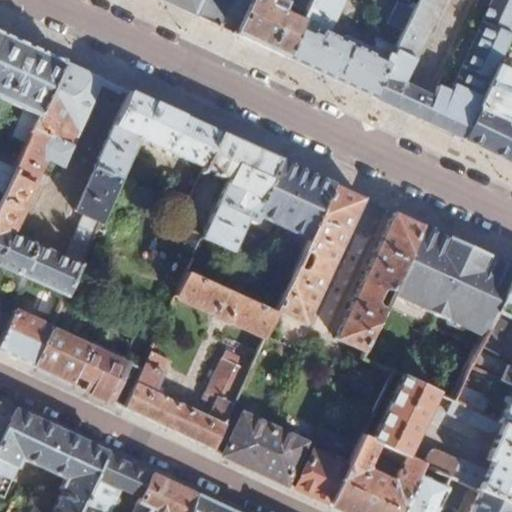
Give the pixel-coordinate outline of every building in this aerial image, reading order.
[(158,0),(195,17),(202,0),(158,0)] [(202,0),(195,17),(220,29),(233,0),(202,0)] [(250,0),(235,35),(284,58),(301,22),(280,11),(283,4),(275,0),(250,0)] [(310,0),(305,14),(301,22),(284,58),(371,98),(394,50),(372,41),(372,55),(327,35),(342,0),(310,0)] [(511,0),(416,0),(414,5),(394,50),(371,98),(461,140),(496,64),(511,29),(511,0)] [(28,47),(0,34),(0,100),(25,112),(13,138),(27,144),(64,64),(28,47)] [(103,82),(64,64),(27,144),(14,173),(3,197),(0,203),(0,267),(15,275),(28,281),(65,298),(74,278),(93,236),(77,229),(62,260),(11,235),(46,161),(63,169),(103,82)] [(511,71),(496,64),(461,140),(511,163),(511,122),(505,119),(511,104),(511,71)] [(222,136),(128,93),(113,126),(138,138),(206,169),(222,136)] [(138,138),(113,126),(74,212),(83,216),(99,223),(129,156),(138,138)] [(222,136),(206,169),(229,180),(203,237),(202,240),(232,254),(247,223),(256,226),(260,218),(255,216),(280,163),(222,136)] [(310,242),(335,188),(280,163),(255,216),(260,218),(310,242)] [(0,166),(0,196),(3,197),(14,173),(0,166)] [(364,201),(335,188),(310,242),(277,314),(305,326),(320,293),(364,201)] [(200,216),(187,211),(180,226),(189,231),(193,232),(200,216)] [(337,339),(365,352),(389,298),(422,228),(394,215),(337,339)] [(99,223),(83,216),(77,229),(93,236),(99,223)] [(501,264),(422,228),(389,298),(405,306),(407,301),(426,310),(424,315),(446,324),(449,320),(471,329),(501,264)] [(202,240),(203,237),(193,232),(189,231),(146,324),(160,331),(162,327),(175,298),(186,275),(202,240)] [(328,339),(369,239),(355,233),(313,333),(328,339)] [(494,313),(511,275),(511,269),(501,264),(471,329),(468,333),(481,338),(491,318),(494,313)] [(276,315),(186,275),(175,298),(265,340),(276,315)] [(511,370),(474,353),(467,367),(511,387),(511,275),(494,313),(511,321),(511,370)] [(0,340),(0,354),(33,369),(49,333),(51,329),(14,312),(0,340)] [(511,330),(511,328),(491,318),(481,338),(480,341),(477,347),(499,357),(511,330)] [(49,333),(33,369),(71,387),(76,375),(87,351),(49,333)] [(83,393),(108,404),(124,368),(120,366),(122,361),(93,347),(90,352),(87,351),(76,375),(88,381),(83,393)] [(140,375),(123,411),(213,453),(249,374),(222,361),(206,397),(218,403),(209,420),(155,395),(164,378),(161,377),(168,362),(150,353),(140,375)] [(391,373),(376,366),(370,377),(386,384),(391,373)] [(124,368),(108,404),(123,411),(140,375),(124,368)] [(435,393),(398,377),(370,441),(397,453),(406,457),(435,393)] [(511,428),(511,387),(497,421),(511,428)] [(511,506),(511,428),(497,421),(475,411),(451,400),(445,413),(482,430),(497,430),(484,460),(490,462),(482,480),(454,467),(456,463),(431,452),(426,454),(422,465),(449,477),(455,480),(470,487),(479,491),(484,493),(511,506)] [(0,439),(12,412),(0,406),(0,439)] [(151,477),(12,412),(0,439),(0,501),(1,502),(20,461),(45,473),(43,478),(50,482),(52,477),(64,481),(60,491),(62,492),(53,511),(112,511),(121,493),(140,502),(151,477)] [(240,417),(222,457),(284,486),(302,445),(240,417)] [(420,464),(406,457),(397,453),(370,441),(361,437),(347,469),(329,507),(340,511),(397,511),(415,475),(420,464)] [(329,507),(347,469),(332,462),(334,457),(323,452),(321,457),(310,452),(293,490),(329,507)] [(415,475),(397,511),(433,511),(438,502),(444,489),(415,475)] [(190,511),(196,499),(151,477),(140,502),(135,511),(190,511)] [(455,480),(449,477),(444,489),(438,502),(459,511),(470,487),(455,480)] [(511,511),(511,506),(484,493),(479,491),(469,511),(511,511)] [(225,511),(196,499),(190,511),(225,511)]
